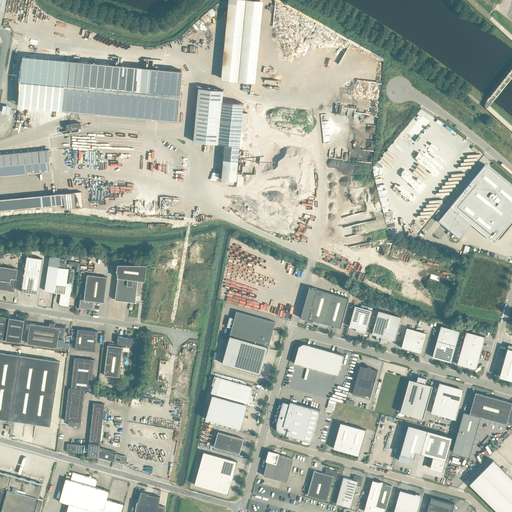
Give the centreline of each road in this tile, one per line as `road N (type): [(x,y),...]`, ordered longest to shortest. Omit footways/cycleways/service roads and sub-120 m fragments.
road 1 (unknown): [(314,249),(322,173),(315,109),(214,81),(223,36),(213,21),(195,29),(192,60)]
road 2 (unclassified): [(263,437),(293,333),(485,384)]
road 3 (unknown): [(305,286),(294,327),(232,311),(219,360),(326,399)]
road 4 (unclassified): [(242,508),(0,440)]
road 5 (unclassified): [(482,511),(453,492),(263,437)]
road 6 (track): [(318,0),(480,106)]
road 7 (unclassified): [(185,333),(0,304)]
road 8 (unknown): [(48,39),(192,60)]
road 9 (unknown): [(60,175),(115,176),(194,199)]
road 10 (unclassified): [(406,90),(511,170)]
road 11 (unknown): [(194,199),(314,249)]
road 12 (unknown): [(55,133),(181,131)]
